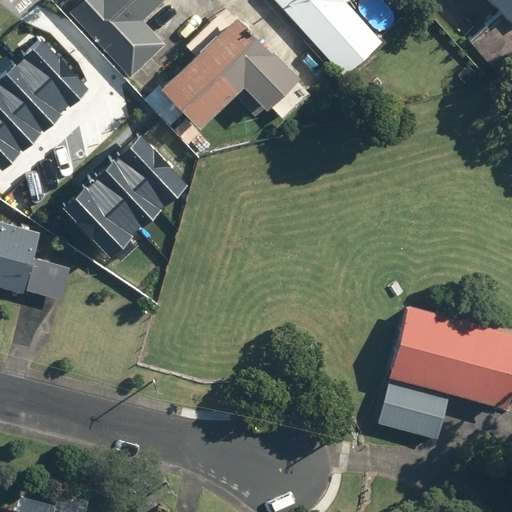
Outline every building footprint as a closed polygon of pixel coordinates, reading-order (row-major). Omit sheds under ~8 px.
[(143,16),(160,0),(74,0),(66,8),(128,76),(166,41),(143,16)] [(275,0),(342,71),(380,36),(346,0),(275,0)] [(511,0),(487,0),(502,15),(511,5),(511,0)] [(237,6),(154,82),(193,124),(239,81),(259,103),(266,96),(283,114),(306,93),(289,75),(296,69),(237,6)] [(0,62),(0,166),(91,81),(39,26),(0,62)] [(136,120),(59,195),(109,246),(186,171),(136,120)] [(0,221),(0,284),(62,300),(70,268),(33,258),(41,232),(0,221)] [(511,324),(403,299),(385,373),(502,400),(511,356),(511,324)] [(443,400),(383,385),(375,418),(434,433),(443,400)]
